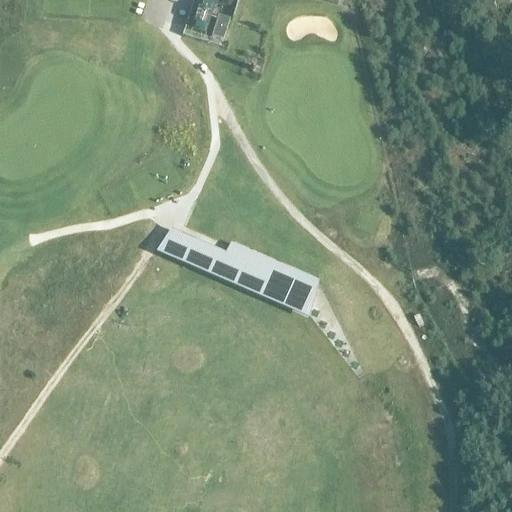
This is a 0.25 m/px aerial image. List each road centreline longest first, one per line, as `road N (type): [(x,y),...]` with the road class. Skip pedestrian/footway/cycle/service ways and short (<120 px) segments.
road 1 (track): [(453,511),(436,409),(405,328),(365,271),(285,206),(213,106),(208,76),(152,12)]
road 2 (track): [(213,106),(213,148),(192,199),(100,225),(65,225),(30,241),(0,360)]
